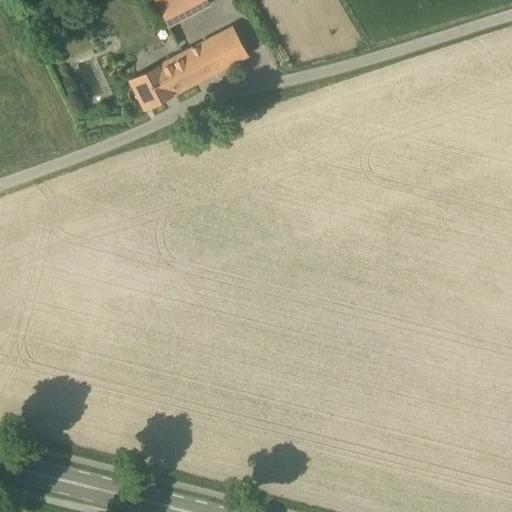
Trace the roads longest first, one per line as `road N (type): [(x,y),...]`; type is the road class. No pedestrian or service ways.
road 1 (unclassified): [(511,22),(221,105),(0,189)]
road 2 (primary): [(170,511),(0,467)]
